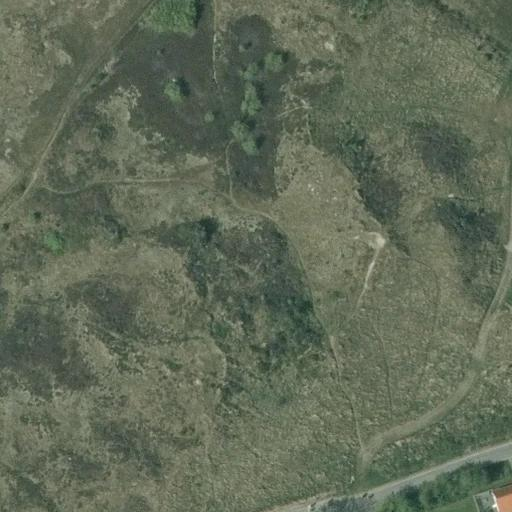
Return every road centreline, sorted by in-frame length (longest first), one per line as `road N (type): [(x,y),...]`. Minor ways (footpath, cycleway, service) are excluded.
road 1 (track): [(511,253),(453,400),(415,429),(379,441),(360,462),(362,503)]
road 2 (unclassified): [(511,450),(362,503)]
